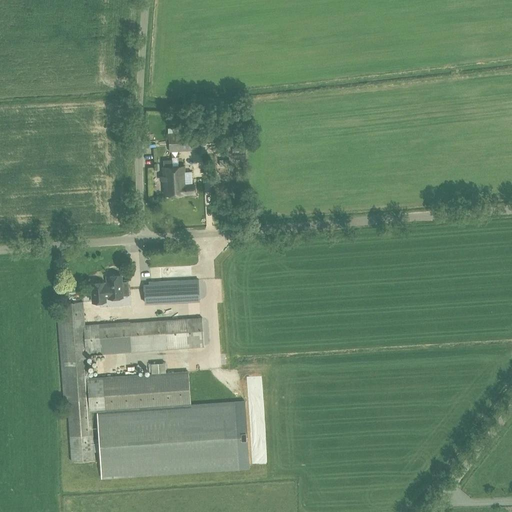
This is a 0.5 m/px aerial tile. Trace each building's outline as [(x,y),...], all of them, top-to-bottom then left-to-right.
[(168,132),(169,152),(200,149),(199,131),(168,132)] [(195,182),(186,183),(185,166),(163,167),(164,195),(186,194),(196,194),(195,182)] [(108,298),(122,297),(121,275),(107,276),(107,284),(104,284),(104,282),(91,283),(93,302),(106,301),(105,297),(108,297),(108,298)] [(198,279),(148,281),(150,303),(200,301),(198,279)] [(84,325),(83,301),(60,303),(69,436),(71,461),(94,460),(91,411),(97,411),(101,479),(239,469),(235,401),(190,404),(189,372),(102,377),(88,378),(87,355),(101,354),(204,346),(202,317),(130,322),(130,321),(84,325)] [(149,360),(149,371),(164,370),(164,360),(149,360)]
